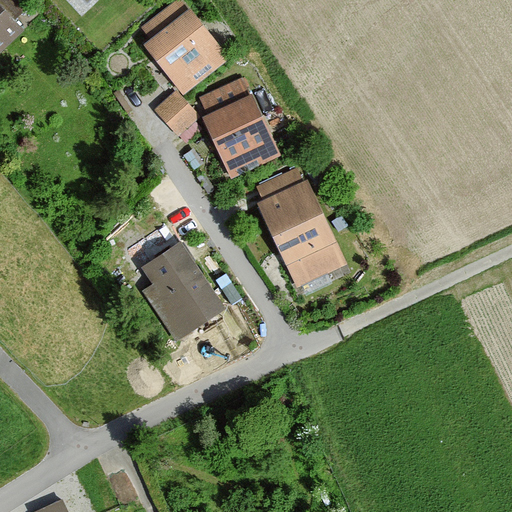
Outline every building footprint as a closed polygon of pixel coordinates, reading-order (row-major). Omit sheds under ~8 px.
[(0,50),(24,30),(0,2),(0,50)] [(153,46),(189,94),(235,59),(200,12),(193,17),(185,5),(147,33),(156,44),(153,46)] [(249,81),(202,101),(235,178),(282,158),(249,81)] [(203,120),(178,94),(157,114),(182,140),(203,120)] [(350,272),(305,168),(253,191),(298,295),(350,272)] [(142,210),(104,235),(130,274),(139,269),(150,285),(141,291),(176,344),(227,310),(181,240),(168,249),(142,210)] [(66,511),(62,501),(36,511),(66,511)]
